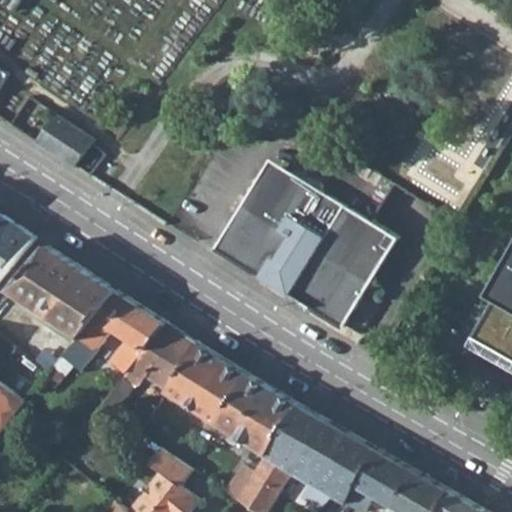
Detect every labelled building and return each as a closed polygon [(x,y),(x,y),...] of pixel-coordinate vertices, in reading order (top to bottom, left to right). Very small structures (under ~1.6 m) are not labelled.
[(0,86),(9,72),(5,69),(3,71),(0,68),(0,86)] [(39,141),(90,174),(111,147),(58,112),(39,141)] [(216,246),(343,326),(399,237),(284,165),(265,169),(216,246)] [(0,280),(39,236),(0,210),(0,280)] [(13,289),(83,333),(121,289),(52,244),(13,289)] [(511,282),(480,339),(511,356),(511,282)] [(111,360),(121,367),(127,372),(169,320),(121,289),(83,333),(79,338),(55,367),(61,373),(70,371),(80,358),(88,362),(116,330),(129,339),(111,360)] [(55,367),(79,338),(74,333),(68,339),(5,298),(0,304),(0,334),(48,373),(55,367)] [(118,383),(96,410),(106,418),(134,386),(138,386),(147,376),(171,392),(203,342),(169,320),(127,372),(118,383)] [(203,342),(171,392),(220,423),(252,374),(203,342)] [(121,367),(112,378),(118,383),(127,372),(121,367)] [(55,379),(48,373),(44,378),(50,385),(55,379)] [(252,374),(220,423),(269,454),(302,403),(261,380),(252,374)] [(0,432),(5,426),(12,417),(27,399),(0,377),(0,432)] [(96,410),(118,383),(112,378),(81,416),(86,422),(96,410)] [(27,399),(12,417),(21,423),(40,399),(32,393),(27,399)] [(304,475),(336,494),(368,441),(302,403),(269,454),(295,470),(296,470),(299,472),(304,475)] [(12,417),(5,426),(14,432),(21,423),(12,417)] [(0,450),(14,432),(5,426),(0,432),(0,450)] [(359,485),(381,449),(374,444),(368,441),(336,494),(343,498),(349,502),(350,501),(359,485)] [(197,468),(165,446),(152,462),(165,471),(147,492),(172,511),(192,511),(203,498),(183,485),(197,468)] [(418,469),(381,449),(359,485),(350,501),(368,511),(377,495),(396,506),(418,469)] [(241,497),(262,511),(267,511),(295,470),(269,454),(258,469),(243,489),(238,495),(240,496),(241,497)] [(244,466),(228,488),(238,495),(243,489),(258,469),(251,465),(250,464),(244,466)] [(439,511),(452,489),(418,469),(396,506),(407,511),(439,511)] [(492,511),(452,489),(439,511),(492,511)] [(172,511),(147,492),(133,509),(136,511),(172,511)] [(136,511),(133,509),(118,497),(107,511),(136,511)]
